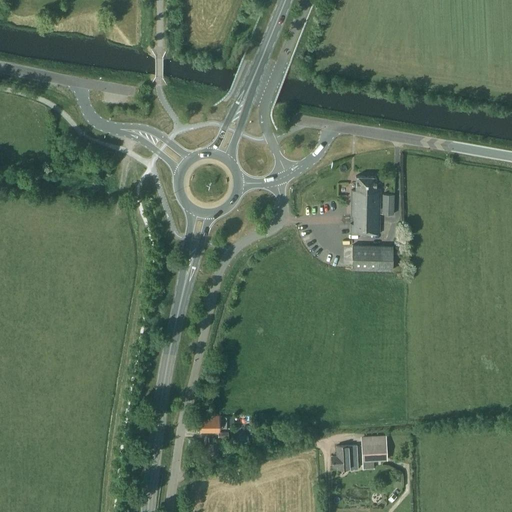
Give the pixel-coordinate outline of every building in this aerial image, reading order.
[(356,189),(351,189),(351,215),(354,215),(354,223),(350,223),(350,232),(379,233),(380,211),(382,211),(382,213),(393,214),(394,194),(383,193),(382,207),(380,207),(381,187),(376,187),(377,176),(356,175),(356,189)] [(403,245),(403,241),(400,239),(396,239),(394,242),(394,245),(397,248),(400,247),(403,245)] [(352,244),(352,269),(392,269),(392,245),(352,244)] [(199,426),(211,426),(211,428),(219,428),(219,426),(229,426),(229,416),(223,416),(219,416),(219,415),(211,415),(211,416),(198,416),(199,426)] [(386,435),(373,435),(374,443),(361,443),(362,461),(388,460),(386,435)] [(208,443),(208,456),(217,456),(217,443),(208,443)] [(358,468),(356,445),(336,446),(337,455),(332,456),(332,467),(337,467),(337,469),(358,468)]
